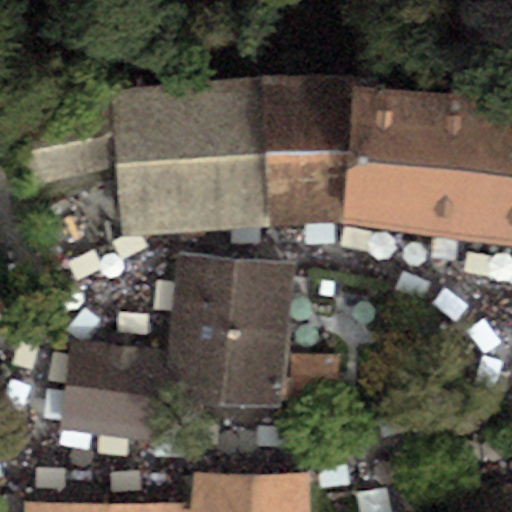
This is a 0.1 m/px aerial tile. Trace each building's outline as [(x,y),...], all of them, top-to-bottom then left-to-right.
[(118,107),(25,137),(36,187),(123,169),(127,225),(268,220),(262,82),(118,96),(118,107)] [(357,89),(262,82),(268,220),(347,219),(357,89)] [(511,108),(357,89),(347,219),(511,238),(511,108)] [(239,266),(181,259),(165,394),(277,407),(294,272),(239,266)] [(158,358),(78,348),(69,421),(149,431),(158,358)] [(339,355),(292,353),(291,387),(338,389),(339,355)] [(303,511),(303,481),(199,478),(196,511),(303,511)] [(487,511),(511,511),(511,490),(483,497),(487,511)]
